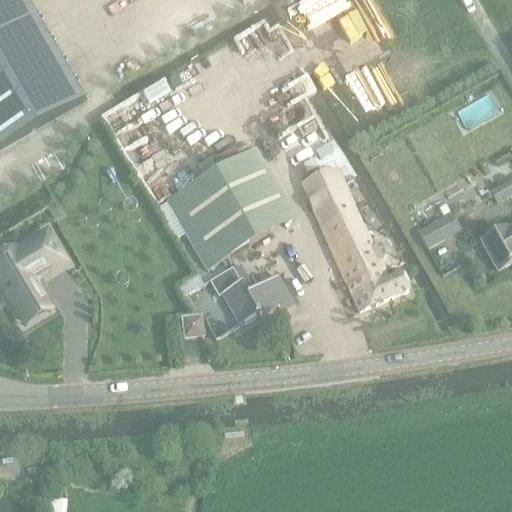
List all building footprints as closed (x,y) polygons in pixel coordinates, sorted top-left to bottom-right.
[(0,0),(0,150),(81,100),(72,87),(73,86),(69,79),(67,80),(60,66),(61,65),(57,58),(56,59),(48,45),(49,44),(45,37),(44,38),(36,24),(37,24),(33,17),(32,17),(24,3),(25,3),(23,0),(0,0)] [(294,221),(255,152),(166,205),(207,273),(294,221)] [(357,316),(406,295),(399,279),(397,279),(393,270),(383,275),(378,263),(382,261),(384,256),(379,246),(370,250),(336,171),(300,187),(357,316)] [(511,181),(489,194),(491,196),(496,205),(511,195),(511,181)] [(451,216),(418,234),(428,250),(445,241),(461,232),(458,227),(451,216)] [(511,229),(505,234),(503,228),(478,243),(496,274),(511,265),(511,229)] [(0,266),(0,291),(9,305),(10,304),(21,323),(48,307),(33,283),(42,277),(44,279),(65,266),(45,236),(25,248),(27,251),(13,259),(7,262),(6,260),(0,263),(1,266),(0,266)] [(279,318),(294,309),(277,279),(246,296),(239,284),(231,271),(208,284),(217,300),(221,297),(239,328),(258,318),(260,322),(277,313),(279,318)] [(182,343),(203,341),(200,320),(180,322),(182,343)] [(24,484),(24,489),(27,493),(32,494),(36,491),(36,486),(33,482),(28,481),(24,484)]
